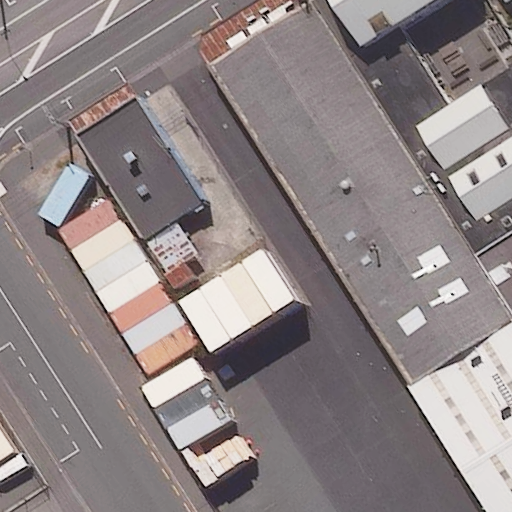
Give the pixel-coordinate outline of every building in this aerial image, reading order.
[(335,0),(327,5),(485,258),(511,241),(511,76),(457,111),(411,38),(471,0),(335,0)] [(327,5),(222,71),(422,392),(511,336),(511,301),(485,258),(327,5)] [(201,200),(138,99),(78,137),(172,288),(186,279),(176,263),(192,253),(171,219),(201,200)] [(93,179),(67,162),(36,210),(62,227),(93,179)] [(206,347),(130,223),(80,254),(156,378),(206,347)] [(511,241),(485,258),(511,301),(511,241)] [(511,511),(511,336),(422,392),(498,511),(511,511)]
